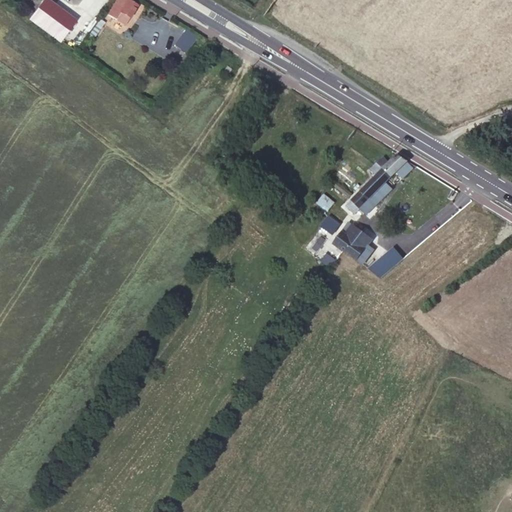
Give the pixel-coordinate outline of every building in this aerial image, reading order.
[(45,0),(42,0),(29,19),(59,41),(73,21),(45,0)] [(137,6),(127,0),(115,0),(107,14),(125,25),(137,6)] [(104,22),(100,19),(87,37),(91,40),(104,22)] [(195,38),(185,30),(174,44),(184,52),(195,38)] [(377,176),(361,192),(369,200),(374,195),(380,202),(392,191),(386,184),(397,174),(403,180),(413,171),(407,164),(408,163),(398,157),(388,165),(383,160),(371,170),(377,176)] [(369,200),(361,192),(347,206),(354,214),(360,209),(369,201),(369,200)] [(316,204),(326,212),(334,202),(324,194),(316,204)] [(369,201),(360,209),(366,215),(380,202),(374,195),(369,200),(369,201)] [(338,223),(327,215),(319,226),(330,234),(338,223)] [(370,237),(352,224),(346,233),(341,229),(332,241),(355,258),(366,243),(370,237)] [(372,247),(366,243),(355,258),(361,262),(372,247)] [(389,246),(372,258),(380,269),(397,256),(389,246)] [(372,258),(364,264),(372,271),(377,271),(380,269),(372,258)]
